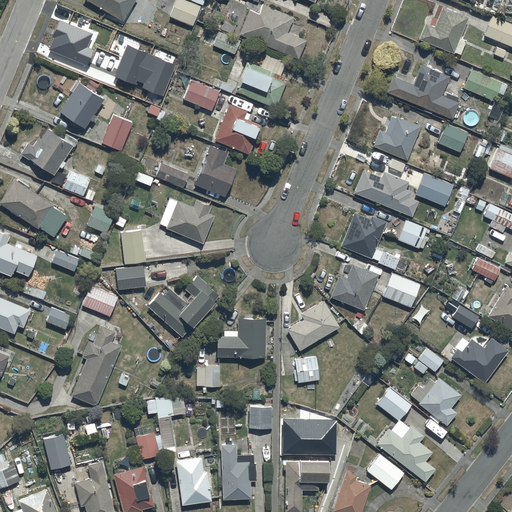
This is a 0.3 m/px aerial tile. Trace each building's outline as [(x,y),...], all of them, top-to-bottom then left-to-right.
[(132,0),(88,0),(122,19),(132,0)] [(200,4),(189,0),(174,0),(168,15),(192,24),(200,4)] [(292,14),(260,1),(257,10),(248,7),(238,33),(298,57),(305,38),(300,36),(303,28),(293,24),(295,20),(291,18),(292,14)] [(424,21),(417,37),(453,52),(453,50),(459,52),(465,38),(459,36),(467,15),(441,5),(433,24),(424,21)] [(511,22),(491,14),(483,34),(511,45),(511,22)] [(133,55),(88,27),(72,53),(112,78),(117,70),(122,73),(133,55)] [(239,38),(218,30),(213,44),(234,52),(239,38)] [(177,56),(159,48),(154,60),(173,67),(177,56)] [(242,60),(232,57),(230,62),(232,63),(228,71),(236,74),(242,60)] [(270,71),(244,63),(239,77),(240,78),(236,89),(275,104),(285,79),(270,73),(270,71)] [(448,74),(420,63),(412,82),(391,74),(385,90),(451,117),(458,100),(441,93),(448,74)] [(507,84),(470,68),(462,87),(494,100),(498,92),(502,94),(507,84)] [(218,89),(190,78),(182,98),(210,110),(218,89)] [(104,97),(78,80),(58,109),(84,126),(104,97)] [(229,102),(213,137),(248,152),(260,123),(252,120),(254,114),(246,110),(246,109),(229,102)] [(487,114),(498,119),(502,109),(491,104),(487,114)] [(131,120),(113,113),(101,141),(121,148),(131,120)] [(419,124),(395,115),(388,131),(378,127),(371,145),(407,158),(419,124)] [(445,122),(437,141),(468,154),(469,150),(461,147),(467,131),(445,122)] [(47,126),(41,136),(38,135),(32,144),(27,141),(19,151),(28,158),(29,157),(53,173),(58,165),(60,166),(64,160),(62,158),(72,144),(74,145),(77,139),(66,132),(63,136),(47,126)] [(479,143),(474,154),(481,157),(488,139),(482,137),(480,143),(479,143)] [(227,150),(208,143),(192,182),(225,194),(235,167),(222,162),(227,150)] [(497,146),(488,166),(511,176),(511,173),(511,148),(500,143),(498,147),(497,146)] [(187,172),(160,162),(155,175),(182,185),(187,172)] [(408,179),(383,169),(381,175),(362,167),(353,191),(411,214),(417,199),(408,195),(410,189),(405,187),(408,179)] [(88,177),(68,169),(62,186),(82,194),(88,177)] [(453,182),(423,171),(413,192),(434,201),(433,204),(441,207),(442,203),(444,204),(453,182)] [(53,202),(15,177),(0,197),(0,201),(38,226),(39,225),(54,235),(67,214),(52,204),(53,202)] [(469,188),(460,185),(455,196),(457,196),(452,208),(460,211),(469,188)] [(511,193),(503,190),(499,202),(511,207),(511,198),(511,197),(511,194),(511,193)] [(165,224),(164,226),(202,241),(214,213),(207,211),(210,203),(195,197),(193,204),(177,198),(176,199),(168,196),(159,222),(165,224)] [(511,211),(489,201),(483,214),(491,218),(488,224),(502,231),(504,225),(511,228),(511,211)] [(114,212),(94,204),(86,224),(106,232),(114,212)] [(369,216),(355,211),(353,210),(339,244),(371,256),(386,219),(370,213),(369,216)] [(426,226),(405,218),(397,237),(419,246),(426,226)] [(142,228),(120,230),(123,261),(145,259),(145,257),(148,256),(147,248),(144,249),(142,228)] [(9,233),(0,229),(0,269),(11,274),(14,267),(28,273),(37,253),(6,240),(9,233)] [(495,250),(477,242),(474,249),(492,257),(495,250)] [(78,257),(55,248),(51,260),(74,269),(78,257)] [(511,249),(509,248),(503,260),(511,264),(511,249)] [(398,256),(398,255),(399,252),(395,250),(393,254),(381,249),(376,261),(394,267),(398,256)] [(476,256),(471,268),(493,279),(499,267),(476,256)] [(338,273),(329,294),(362,308),(377,272),(352,262),(346,276),(338,273)] [(142,263),(114,266),(117,287),(144,284),(142,263)] [(419,282),(391,272),(382,295),(410,306),(419,282)] [(218,294),(196,273),(183,285),(189,291),(184,297),(178,290),(176,292),(168,285),(161,293),(152,285),(141,297),(180,334),(218,294)] [(89,283),(81,303),(108,314),(116,295),(89,283)] [(511,287),(505,283),(486,313),(511,329),(511,287)] [(29,307),(0,294),(0,324),(14,331),(17,323),(22,325),(29,307)] [(323,298),(299,312),(303,317),(286,327),(299,348),(339,325),(323,298)] [(459,303),(451,315),(471,327),(479,314),(459,303)] [(51,305),(45,319),(64,327),(70,313),(51,305)] [(265,316),(237,316),(237,328),(223,329),(223,334),(215,334),(216,355),(265,355),(265,316)] [(420,322),(414,329),(424,337),(430,330),(420,322)] [(85,357),(71,393),(93,402),(96,401),(120,343),(110,339),(114,329),(100,324),(93,340),(88,338),(81,355),(85,357)] [(483,381),(507,348),(490,335),(487,339),(486,337),(483,341),(484,342),(482,345),(470,336),(460,349),(456,346),(449,355),(483,381)] [(419,359),(414,365),(422,371),(427,365),(434,370),(443,358),(437,353),(437,354),(426,345),(416,357),(419,359)] [(9,354),(0,350),(0,373),(0,374),(9,354)] [(316,356),(294,358),(296,381),(319,379),(316,356)] [(219,363),(204,363),(204,384),(219,385),(219,363)] [(460,392),(437,374),(433,380),(429,377),(424,383),(417,383),(410,393),(419,400),(418,401),(446,423),(456,410),(449,405),(460,392)] [(388,385),(375,401),(398,419),(411,403),(388,385)] [(147,412),(156,411),(162,452),(175,450),(174,445),(181,444),(180,433),(173,434),(170,414),(173,414),(170,394),(154,396),(154,398),(145,399),(147,412)] [(308,407),(285,400),(283,406),(283,418),(302,424),(308,407)] [(271,405),(249,405),(248,425),(271,426),(271,405)] [(387,426),(375,441),(425,479),(435,466),(425,458),(432,449),(419,439),(424,434),(410,423),(400,436),(387,426)] [(328,428),(321,448),(344,456),(351,435),(328,428)] [(153,430),(134,435),(140,457),(162,451),(159,433),(154,434),(153,430)] [(63,432),(42,437),(50,467),(70,462),(63,432)] [(235,442),(219,442),(221,497),(250,496),(249,478),(255,478),(255,461),(253,461),(252,452),(236,453),(235,442)] [(316,443),(303,443),(303,457),(297,456),(297,459),(285,459),(284,511),(301,511),(301,488),(318,487),(318,478),(327,478),(327,456),(316,456),(316,443)] [(379,452),(366,468),(370,472),(369,472),(368,472),(368,473),(367,473),(367,474),(366,474),(366,475),(366,476),(365,476),(365,477),(365,478),(366,479),(366,480),(367,481),(368,481),(368,482),(369,482),(370,482),(371,482),(372,482),(373,482),(373,481),(374,481),(374,480),(375,480),(375,479),(375,478),(376,477),(375,477),(375,476),(390,487),(403,471),(379,452)] [(200,454),(175,458),(181,503),(211,499),(206,469),(203,469),(200,454)] [(113,511),(101,459),(86,463),(89,475),(74,479),(80,504),(83,503),(85,511),(113,511)] [(143,464),(112,472),(121,511),(129,511),(142,509),(141,507),(153,504),(143,464)] [(7,466),(0,468),(0,486),(13,481),(7,466)] [(345,469),(331,509),(339,511),(359,511),(370,483),(354,478),(355,473),(345,469)] [(56,511),(47,486),(17,497),(23,511),(56,511)]
